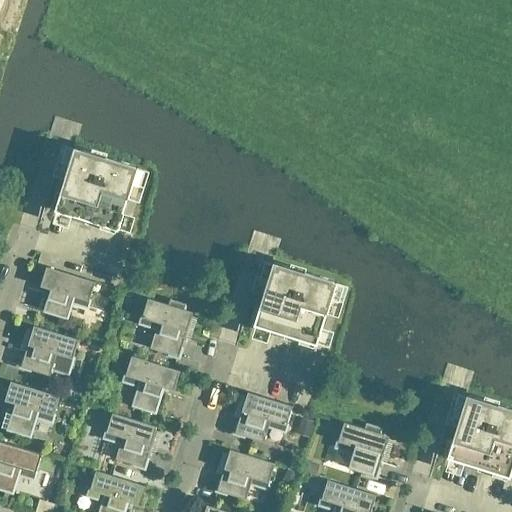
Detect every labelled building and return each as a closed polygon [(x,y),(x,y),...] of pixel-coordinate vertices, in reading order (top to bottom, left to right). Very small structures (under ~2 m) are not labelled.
[(117,230),(137,167),(74,148),(54,211),(117,230)] [(316,345),(336,282),(273,262),(253,325),(316,345)] [(89,301),(95,282),(46,267),(40,287),(52,290),(50,295),(43,293),(38,310),(66,318),(71,302),(87,307),(89,302),(89,301)] [(178,357),(192,312),(185,310),(187,304),(170,299),(168,305),(147,298),(141,318),(139,323),(156,328),(149,348),(178,357)] [(72,359),(78,340),(33,326),(20,367),(49,376),(52,369),(68,374),(73,359),(72,359)] [(174,391),(180,371),(131,356),(125,375),(124,375),(123,381),(139,386),(133,406),(161,415),(167,394),(160,392),(162,387),(174,391)] [(53,416),(59,397),(10,381),(4,401),(16,405),(15,410),(8,408),(1,428),(29,437),(35,416),(52,422),(53,416)] [(286,426),(292,406),(247,392),(234,434),(263,443),(268,426),(285,431),(287,426),(286,426)] [(509,478),(511,469),(511,409),(466,395),(447,458),(509,478)] [(144,468),(157,427),(112,413),(106,432),(105,432),(104,437),(120,443),(115,459),(144,468)] [(301,418),(297,430),(310,434),(314,422),(301,418)] [(376,478),(388,436),(381,434),(382,428),(366,423),(364,429),(344,422),(337,442),(335,447),(352,452),(347,469),(376,478)] [(35,473),(41,454),(0,440),(0,486),(12,490),(17,474),(34,479),(36,473),(35,473)] [(268,483),(274,464),(229,449),(216,491),(245,500),(251,483),(267,488),(269,483),(268,483)] [(304,460),(301,471),(316,475),(319,464),(304,460)] [(287,470),(283,481),(293,484),(297,473),(287,470)] [(138,505),(144,486),(95,471),(89,490),(87,495),(104,500),(99,511),(130,511),(131,509),(124,507),(126,502),(138,505)] [(360,511),(370,511),(376,495),(327,480),(321,499),(320,499),(319,505),(335,510),(334,511),(357,511),(358,511),(360,511)]
